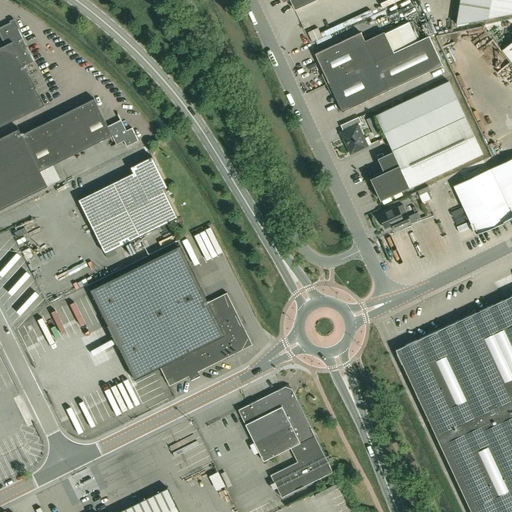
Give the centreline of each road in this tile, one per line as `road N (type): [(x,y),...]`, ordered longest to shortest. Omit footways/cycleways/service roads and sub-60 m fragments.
road 1 (primary): [(309,310),(195,119),(122,37),(74,0)]
road 2 (unclassified): [(364,250),(327,263),(305,252),(187,0)]
road 3 (unclassified): [(364,250),(249,0)]
road 4 (unclassified): [(70,466),(255,373),(300,340)]
road 5 (primary): [(398,511),(330,354)]
road 6 (unclassified): [(70,466),(0,322)]
road 7 (unclassified): [(392,303),(511,247)]
